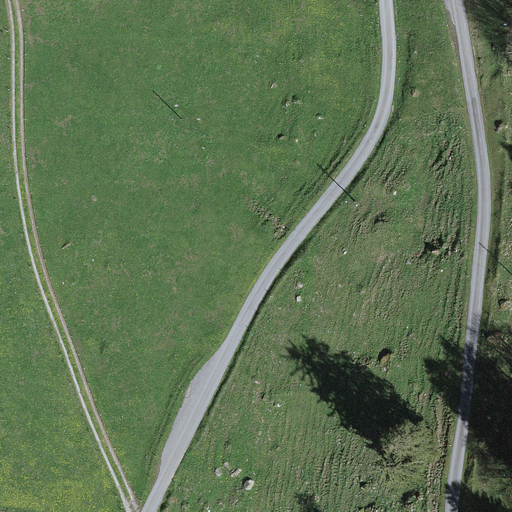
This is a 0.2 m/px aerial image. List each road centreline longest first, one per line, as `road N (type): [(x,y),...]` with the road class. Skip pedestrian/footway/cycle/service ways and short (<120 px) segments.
road 1 (unclassified): [(148,511),(266,280),(374,135),(389,85),(382,0)]
road 2 (unclassified): [(457,0),(486,218),(451,511)]
